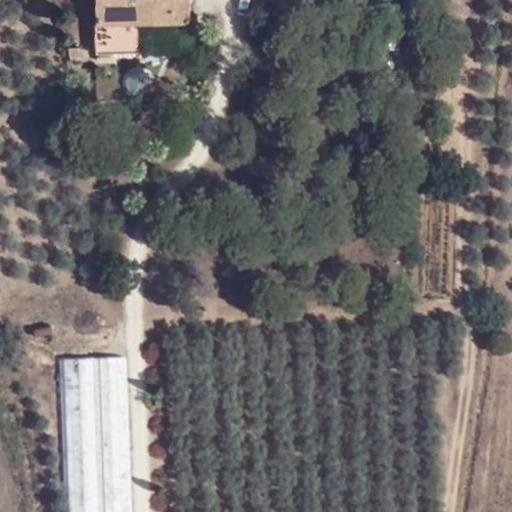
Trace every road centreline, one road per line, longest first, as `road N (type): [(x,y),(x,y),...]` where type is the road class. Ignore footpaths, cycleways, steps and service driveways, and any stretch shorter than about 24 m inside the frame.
road 1 (track): [(445,0),(459,42),(460,115),(445,292),(479,322),(452,511)]
road 2 (track): [(0,309),(12,317),(76,317),(136,304)]
